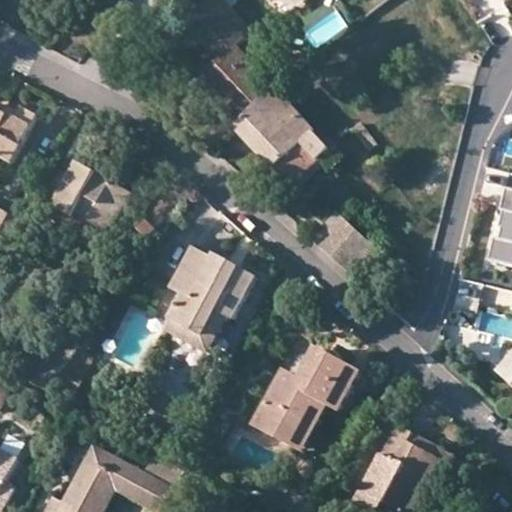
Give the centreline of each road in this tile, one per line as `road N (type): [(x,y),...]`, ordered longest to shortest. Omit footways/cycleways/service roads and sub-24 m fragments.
road 1 (residential): [(398,346),(168,133),(0,47)]
road 2 (residential): [(398,346),(433,302),(473,137),(511,80)]
road 3 (residential): [(511,451),(398,346)]
